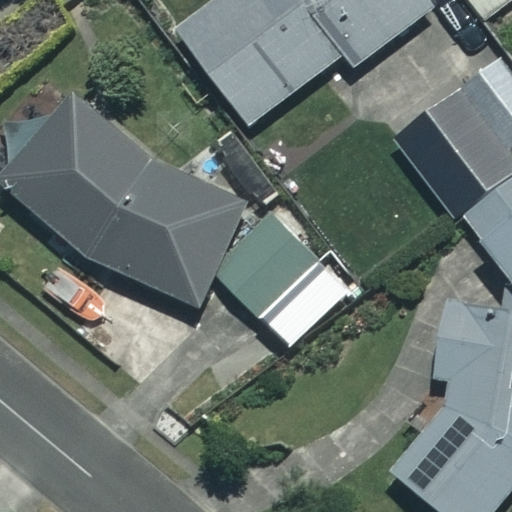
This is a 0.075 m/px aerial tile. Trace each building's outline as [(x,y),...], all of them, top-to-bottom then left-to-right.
[(429,15),(417,0),(218,0),(173,34),(247,131),(337,63),(347,77),(429,15)] [(511,0),(461,0),(480,26),(511,2),(511,0)] [(511,78),(498,61),(457,94),(511,162),(511,78)] [(312,254),(50,107),(0,195),(0,197),(54,228),(49,237),(192,317),(210,286),(274,322),(312,254)] [(425,382),(442,384),(444,410),(428,396),(406,423),(422,437),(386,479),(425,511),(488,511),(511,484),(511,182),(462,220),(505,287),(502,313),(434,305),(425,382)]
